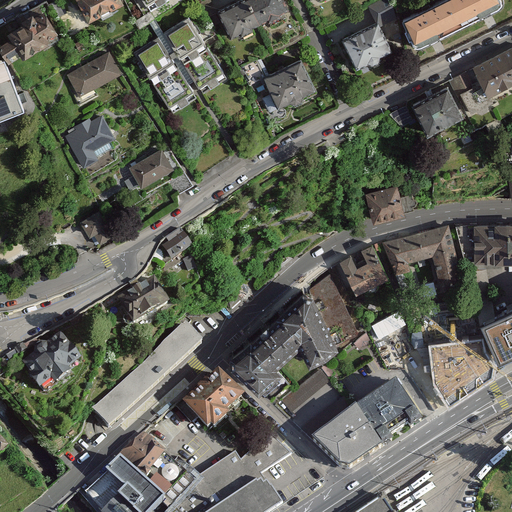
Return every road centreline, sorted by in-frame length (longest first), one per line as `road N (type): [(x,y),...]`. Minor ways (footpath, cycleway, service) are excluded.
road 1 (tertiary): [(214,349),(327,254),(402,223),(511,208)]
road 2 (residential): [(351,117),(199,206),(130,257)]
road 3 (tertiary): [(35,511),(214,349)]
road 4 (residential): [(347,492),(214,349)]
road 5 (primary): [(511,392),(347,492)]
road 6 (residential): [(511,37),(351,117)]
road 7 (residential): [(0,302),(130,257)]
road 8 (residential): [(130,257),(120,276),(21,326)]
